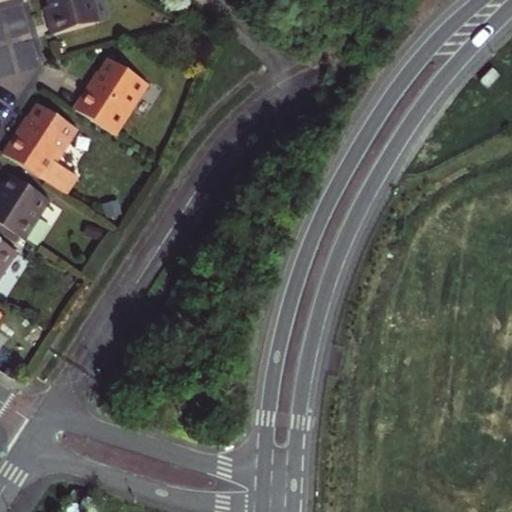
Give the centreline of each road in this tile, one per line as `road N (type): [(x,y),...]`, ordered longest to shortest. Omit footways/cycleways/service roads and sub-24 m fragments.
road 1 (tertiary): [(479,0),(402,79),(327,200),(280,336),(263,474)]
road 2 (tertiary): [(293,477),(312,332),(345,234),(430,94),(511,4)]
road 3 (residential): [(263,474),(57,418),(41,422)]
road 4 (residential): [(55,457),(247,511)]
